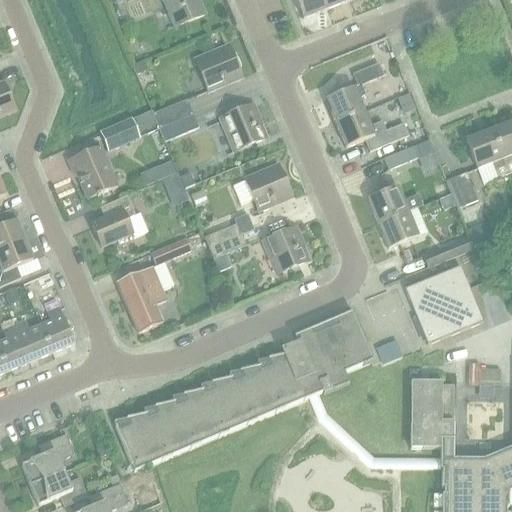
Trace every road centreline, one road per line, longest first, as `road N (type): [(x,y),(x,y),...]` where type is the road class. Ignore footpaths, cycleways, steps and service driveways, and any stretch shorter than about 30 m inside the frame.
road 1 (residential): [(105,359),(138,365),(345,281),(348,249),(275,70)]
road 2 (residential): [(105,359),(23,159),(45,88),(7,0)]
road 3 (residential): [(451,0),(275,70)]
